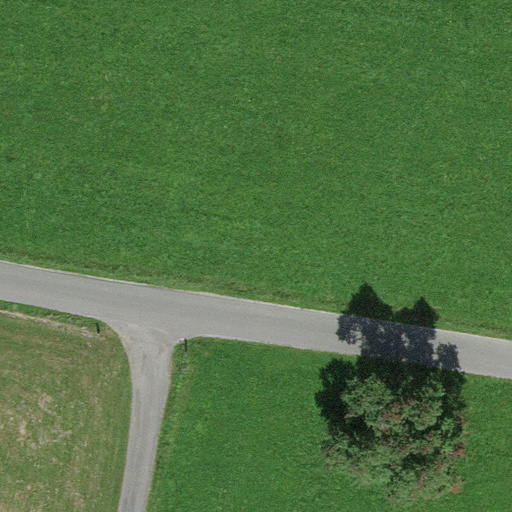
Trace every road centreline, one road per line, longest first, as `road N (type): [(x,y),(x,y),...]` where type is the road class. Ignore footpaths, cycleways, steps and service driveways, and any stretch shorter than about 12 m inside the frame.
road 1 (unclassified): [(0,283),(169,318),(511,366)]
road 2 (track): [(133,511),(169,318)]
